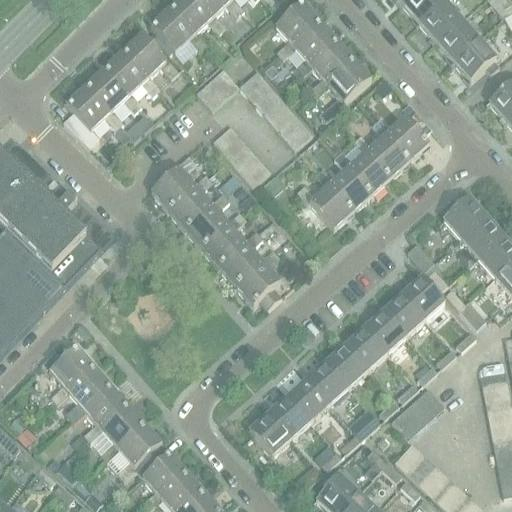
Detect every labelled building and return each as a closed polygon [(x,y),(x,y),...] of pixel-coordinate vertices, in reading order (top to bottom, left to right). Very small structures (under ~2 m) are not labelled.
[(189,0),(182,0),(168,14),(193,40),(196,38),(207,28),(217,40),(225,33),(214,21),(213,21),(211,23),(189,0)] [(223,0),(189,0),(211,23),(213,21),(214,21),(225,11),(236,22),(243,15),(232,4),(232,3),(229,6),(223,0)] [(393,0),(402,9),(412,0),(393,0)] [(412,0),(402,9),(419,29),(444,6),(451,0),(412,0)] [(496,0),(504,13),(511,9),(505,0),(496,0)] [(444,6),(419,29),(436,48),(461,25),(444,6)] [(294,54),(295,54),(292,51),(320,27),(303,7),(275,32),(287,46),(274,57),(282,65),(294,54)] [(193,40),(168,14),(149,32),(175,58),(188,46),(198,57),(207,49),(196,38),(193,40)] [(461,25),(436,48),(453,67),(478,44),(461,25)] [(295,54),(294,54),(304,65),(291,76),(299,84),(311,73),(312,72),(309,69),(337,46),(320,27),(292,51),(295,54)] [(141,39),(121,58),(145,84),(148,81),(149,82),(160,72),(170,83),(178,76),(167,63),(165,65),(141,39)] [(478,44),(453,67),(470,87),(496,64),(478,44)] [(312,72),(311,73),(321,84),(308,95),(315,103),(328,92),(329,91),(326,88),(354,65),(337,46),(309,69),(312,72)] [(121,58),(102,75),(127,101),(129,99),(130,100),(141,90),(151,101),(159,93),(149,82),(148,81),(145,84),(121,58)] [(329,91),(328,92),(337,103),(325,114),(332,122),(345,110),(344,108),(371,85),(354,65),(326,88),(329,91)] [(278,75),(272,68),(264,74),(270,81),(278,75)] [(237,91),(222,74),(213,82),(228,100),(237,91)] [(102,75),(84,92),(109,119),(111,116),(112,117),(123,107),(134,118),(141,111),(130,100),(129,99),(127,101),(102,75)] [(256,76),(237,91),(245,101),(263,85),(256,76)] [(213,82),(204,90),(219,108),(228,100),(213,82)] [(392,92),(384,82),(373,91),(382,101),(392,92)] [(263,85),(245,101),(253,110),(271,94),(263,85)] [(511,85),(488,107),(506,126),(511,120),(511,85)] [(219,108),(204,90),(195,97),(211,115),(219,108)] [(73,118),(63,127),(89,153),(89,152),(99,144),(91,136),(104,123),(115,135),(123,128),(112,117),(111,116),(109,119),(84,92),(65,110),(73,118)] [(271,94),(253,110),(261,119),(279,103),(271,94)] [(279,103),(261,119),(269,128),(287,112),(279,103)] [(378,123),(371,129),(382,142),(385,140),(408,167),(428,150),(421,143),(431,134),(408,109),(399,117),(404,122),(390,135),(378,123)] [(287,112),(269,128),(277,137),(295,121),(287,112)] [(295,121),(277,137),(285,146),(303,130),(295,121)] [(303,130),(285,146),(292,155),(311,139),(303,130)] [(212,147),(219,156),(237,140),(230,131),(212,147)] [(237,140),(219,156),(227,165),(245,149),(237,140)] [(352,147),(363,159),(366,157),(390,184),(408,167),(385,140),(382,142),(371,152),(360,140),(352,147)] [(0,360),(43,315),(90,267),(99,257),(114,242),(61,191),(53,200),(42,188),(50,180),(49,179),(16,148),(15,147),(0,163),(0,360)] [(245,149),(227,165),(235,174),(253,158),(245,149)] [(341,156),(333,164),(344,176),(347,174),(371,201),(390,184),(366,157),(363,159),(352,169),(341,156)] [(253,158),(235,174),(243,183),(261,167),(253,158)] [(150,197),(167,216),(195,193),(192,190),(193,189),(184,179),(196,169),(189,161),(176,172),(177,173),(150,197)] [(314,180),(325,193),(326,193),(329,190),(353,217),(371,201),(347,174),(344,176),(333,164),(344,176),(333,186),(322,173),(314,180)] [(261,167),(243,183),(251,192),(269,176),(261,167)] [(195,193),(167,216),(184,235),(212,212),(210,209),(200,197),(212,187),(205,179),(193,189),(192,190),(195,193)] [(326,193),(325,193),(314,203),(303,190),(296,197),(307,210),(309,209),(332,235),(353,217),(329,190),(326,193)] [(212,212),(184,235),(201,254),(229,231),(226,228),(227,228),(217,217),(229,206),(222,198),(210,209),(212,212)] [(442,225),(460,245),(485,222),(468,202),(442,225)] [(229,231),(201,254),(218,273),(245,250),(243,247),(244,247),(233,235),(245,225),(239,217),(227,228),(226,228),(229,231)] [(485,222),(460,245),(477,264),(502,241),(485,222)] [(245,250),(218,273),(234,292),(262,268),(260,266),(250,255),(263,244),(256,236),(244,247),(243,247),(245,250)] [(511,251),(502,241),(477,264),(494,283),(511,266),(511,251)] [(424,276),(434,268),(416,248),(407,256),(424,276)] [(262,268),(234,292),(252,312),(257,308),(265,317),(281,303),(273,294),(280,288),(267,273),(279,262),(272,255),(260,266),(262,268)] [(511,266),(494,283),(511,303),(511,302),(511,266)] [(442,295),(448,290),(434,275),(428,280),(442,295)] [(421,282),(401,299),(424,324),(444,307),(421,282)] [(452,294),(446,300),(459,314),(465,309),(452,294)] [(401,299),(382,316),(405,341),(424,324),(401,299)] [(476,333),(486,324),(468,305),(465,309),(459,314),(476,333)] [(382,316),(363,333),(386,359),(405,341),(382,316)] [(363,333),(344,350),(367,376),(386,359),(363,333)] [(461,356),(475,343),(470,337),(456,350),(461,356)] [(344,350),(325,368),(348,393),(367,376),(344,350)] [(69,399),(66,397),(94,372),(76,353),(48,377),(62,393),(49,403),(56,411),(68,400),(69,399)] [(451,354),(436,367),(441,373),(456,360),(451,354)] [(419,382),(417,384),(422,390),(437,376),(427,366),(415,377),(419,382)] [(325,368),(306,385),(329,410),(348,393),(325,368)] [(94,372),(66,397),(69,399),(68,400),(78,411),(66,421),(73,429),(84,419),(85,419),(83,416),(110,392),(94,372)] [(480,382),(482,394),(507,390),(505,377),(480,382)] [(306,385),(287,402),(309,428),(329,410),(306,385)] [(412,388),(397,401),(403,407),(418,394),(412,388)] [(507,390),(482,394),(484,406),(509,402),(507,390)] [(110,392),(83,416),(85,419),(84,419),(94,430),(82,441),(89,448),(101,438),(102,437),(99,435),(127,410),(110,392)] [(428,394),(418,402),(435,420),(444,412),(428,394)] [(287,402),(268,419),(291,445),(309,428),(287,402)] [(418,402),(409,410),(426,428),(435,420),(418,402)] [(509,402),(484,406),(487,418),(511,414),(509,402)] [(384,424),(398,411),(393,405),(378,418),(384,424)] [(127,410),(99,435),(102,437),(101,438),(111,450),(99,460),(106,468),(118,457),(116,454),(144,429),(127,410)] [(409,410),(400,418),(416,436),(426,428),(409,410)] [(360,445),(380,428),(367,414),(347,431),(355,439),(360,445)] [(511,415),(511,414),(487,418),(489,430),(511,425),(511,415)] [(416,436),(400,418),(391,426),(407,444),(416,436)] [(291,445),(268,419),(248,436),(252,440),(271,462),(291,445)] [(511,425),(489,430),(491,442),(511,438),(511,425)] [(144,429),(116,454),(118,457),(128,469),(116,479),(122,486),(135,476),(141,483),(169,459),(161,449),(144,429)] [(17,460),(22,454),(0,433),(0,450),(13,463),(14,463),(17,460)] [(511,438),(491,442),(494,455),(511,451),(511,438)] [(345,459),(360,445),(355,439),(340,453),(345,459)] [(382,452),(387,448),(382,442),(377,446),(382,452)] [(394,466),(403,475),(420,457),(411,448),(394,466)] [(326,475),(340,463),(328,449),(314,461),(326,475)] [(511,451),(494,455),(496,467),(511,463),(511,451)] [(22,454),(17,460),(31,473),(37,468),(22,454)] [(386,468),(372,454),(366,460),(381,473),(386,468)] [(420,457),(403,475),(412,483),(429,465),(420,457)] [(169,459),(141,483),(154,498),(142,508),(145,511),(153,511),(161,506),(161,505),(159,502),(186,478),(169,459)] [(511,463),(496,467),(498,479),(511,475),(511,463)] [(429,465),(412,483),(421,491),(438,473),(429,465)] [(386,468),(381,473),(396,487),(401,481),(386,468)] [(303,496),(322,479),(313,470),(294,487),(303,496)] [(50,491),(55,485),(41,472),(36,478),(50,491)] [(438,473),(421,491),(430,500),(447,482),(438,473)] [(511,475),(498,479),(500,491),(511,488),(511,475)] [(186,478),(159,502),(161,505),(161,506),(166,511),(185,511),(203,497),(186,478)] [(315,505),(322,511),(344,511),(358,498),(338,480),(315,505)] [(447,482),(430,500),(439,508),(456,490),(447,482)] [(414,504),(419,498),(405,485),(400,491),(414,504)] [(511,488),(500,491),(503,503),(511,500),(511,488)] [(68,508),(74,503),(59,489),(54,495),(68,508)] [(456,490),(439,508),(443,511),(452,511),(465,498),(456,490)] [(215,511),(203,497),(185,511),(215,511)] [(373,511),(358,498),(344,511),(373,511)] [(465,498),(452,511),(468,511),(474,507),(465,498)] [(422,511),(433,511),(424,503),(419,508),(422,511)]
